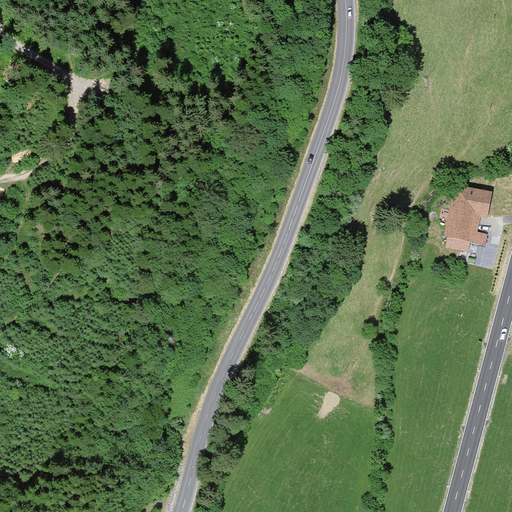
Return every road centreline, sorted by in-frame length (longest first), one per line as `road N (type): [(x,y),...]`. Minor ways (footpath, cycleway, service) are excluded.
road 1 (tertiary): [(345,0),(342,69),(327,120),(277,259),(214,395),(181,511)]
road 2 (track): [(393,0),(373,161),(252,418),(234,474)]
road 3 (secondary): [(511,285),(452,511)]
road 4 (track): [(0,29),(61,74),(74,117),(58,152),(0,180)]
